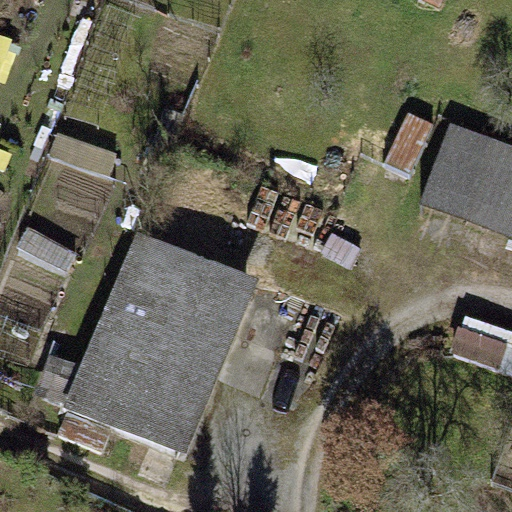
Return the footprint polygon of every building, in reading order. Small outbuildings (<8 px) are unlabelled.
[(447,0),(401,0),(442,15),(447,0)] [(434,134),(414,123),(387,174),(407,185),(434,134)] [(511,157),(452,134),(421,213),(511,248),(511,157)] [(259,302),(138,251),(101,340),(69,327),(35,407),(187,471),(259,302)] [(468,338),(457,362),(495,379),(506,355),(468,338)]
